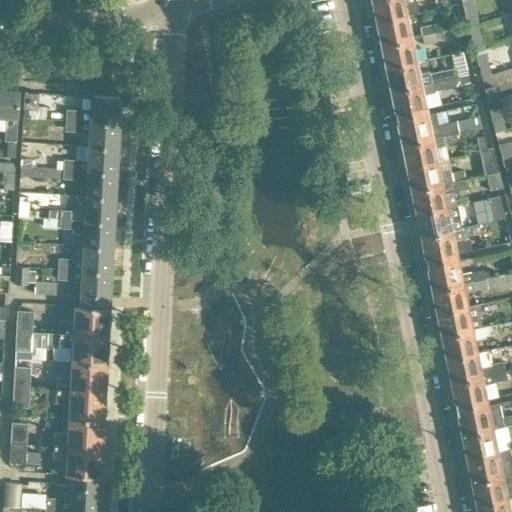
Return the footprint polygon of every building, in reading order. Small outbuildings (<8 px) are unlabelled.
[(420,12),(417,0),(371,0),(376,21),(407,14),(420,12)] [(449,0),(437,0),(437,1),(435,1),(436,9),(450,5),(449,0)] [(471,0),(463,0),(461,1),(464,14),(465,18),(475,15),(474,12),(471,0)] [(381,44),(412,38),(407,14),(376,21),(381,44)] [(421,27),(423,36),(436,33),(435,24),(421,27)] [(458,30),(454,34),(455,38),(460,40),(463,37),(462,32),(458,30)] [(438,42),(436,33),(423,36),(424,44),(438,42)] [(480,36),(471,38),(474,52),(484,49),(480,36)] [(385,67),(417,60),(412,38),(381,44),(385,67)] [(484,49),(474,52),(477,65),(478,68),(488,65),(487,63),(484,49)] [(390,89),(421,83),(446,78),(444,69),(419,74),(417,60),(385,67),(390,89)] [(470,73),(446,78),(421,83),(390,89),(396,117),(427,111),(426,108),(423,92),(472,82),(470,73)] [(487,103),(497,101),(493,87),(484,89),(487,103)] [(19,91),(0,90),(0,114),(7,115),(6,140),(16,141),(19,91)] [(39,93),(39,92),(24,92),(23,109),(38,109),(39,93)] [(67,119),(118,122),(119,103),(119,97),(92,95),(92,111),(79,110),(79,111),(67,111),(67,119)] [(488,107),(492,120),(501,118),(498,104),(488,107)] [(428,114),(427,111),(396,117),(401,143),(456,133),(458,132),(456,121),(438,124),(435,112),(428,114)] [(481,116),(456,121),(458,132),(484,128),(481,116)] [(67,119),(66,128),(78,129),(78,131),(90,132),(90,145),(117,147),(118,122),(67,119)] [(458,141),(456,133),(401,143),(406,166),(437,159),(434,146),(458,141)] [(478,151),(488,149),(485,134),(475,137),(478,151)] [(511,140),(507,142),(498,144),(501,158),(511,155),(511,154),(511,140)] [(64,160),(64,169),(88,170),(115,172),(117,147),(90,145),(89,160),(77,159),(77,161),(64,160)] [(493,148),(488,149),(478,151),(483,175),(485,174),(499,171),(493,148)] [(440,174),(437,159),(406,166),(411,189),(442,183),(466,178),(464,169),(440,174)] [(0,161),(0,171),(3,172),(14,172),(15,163),(0,161)] [(20,166),(19,175),(64,178),(75,178),(75,183),(88,184),(87,195),(114,197),(115,172),(88,170),(64,169),(57,168),(20,166)] [(503,187),(499,171),(485,174),(489,190),(503,187)] [(14,172),(3,172),(2,189),(13,189),(14,172)] [(466,178),(442,183),(411,189),(415,212),(457,203),(454,190),(468,187),(466,178)] [(501,194),(487,197),(492,220),(506,217),(504,209),(501,194)] [(18,195),(17,216),(38,217),(39,208),(29,207),(29,195),(18,195)] [(113,222),(114,197),(87,195),(86,206),(75,205),(75,210),(49,209),(48,218),(113,222)] [(420,235),(451,229),(462,226),(457,203),(415,212),(420,235)] [(85,232),(84,245),(111,247),(113,222),(48,218),(44,218),(44,227),(74,229),(74,232),(85,232)] [(421,241),(425,260),(457,253),(454,241),(465,239),(464,236),(478,233),(476,224),(462,226),(451,229),(420,235),(421,241)] [(110,272),(111,247),(84,245),(83,261),(59,259),(59,268),(110,272)] [(462,282),(487,277),(485,268),(461,273),(457,253),(425,260),(426,266),(431,288),(462,282)] [(16,266),(14,284),(27,285),(27,282),(27,281),(27,271),(28,267),(16,266)] [(59,268),(58,279),(82,280),(82,295),(81,305),(107,307),(107,306),(108,306),(109,297),(109,291),(110,272),(59,268)] [(27,271),(27,281),(35,282),(35,281),(36,271),(27,271)] [(511,271),(487,277),(462,282),(431,288),(436,312),(467,305),(464,291),(511,280),(511,271)] [(35,282),(35,283),(35,292),(56,294),(56,282),(35,281),(35,282)] [(467,305),(436,312),(441,334),(482,326),(477,303),(467,305)] [(106,335),(108,306),(107,306),(107,307),(81,305),(74,305),(73,320),(59,320),(58,333),(106,335)] [(35,312),(19,311),(18,331),(34,332),(35,312)] [(496,323),(482,326),(441,334),(445,358),(477,351),(474,337),(498,332),(496,323)] [(33,344),(34,332),(18,331),(17,351),(33,352),(33,344)] [(34,332),(33,344),(57,345),(58,333),(34,332)] [(105,363),(106,335),(58,333),(57,345),(56,361),(71,362),(105,363)] [(490,349),(477,351),(445,358),(450,381),(506,369),(504,360),(493,363),(490,349)] [(17,351),(16,358),(32,359),(33,352),(17,351)] [(104,392),(105,363),(71,362),(70,377),(56,376),(55,389),(104,392)] [(32,368),(16,367),(15,387),(31,388),(32,368)] [(456,408),(487,402),(487,399),(483,383),(508,378),(506,369),(450,381),(456,408)] [(30,408),(31,388),(15,387),(14,407),(30,408)] [(102,420),(104,392),(55,389),(54,402),(69,403),(68,418),(102,420)] [(461,434),(511,422),(511,413),(501,416),(499,403),(488,405),(487,402),(456,408),(461,434)] [(52,446),(101,448),(102,420),(68,418),(67,432),(52,432),(52,446)] [(29,425),(13,424),(12,444),(28,445),(29,425)] [(492,427),(461,434),(466,457),(497,451),(492,427)] [(27,450),(28,445),(12,444),(11,464),(27,465),(27,450)] [(98,476),(99,476),(101,448),(52,446),(51,458),(65,459),(65,474),(72,474),(98,476)] [(497,451),(466,457),(470,479),(502,472),(511,470),(511,461),(511,462),(508,449),(497,451)] [(27,450),(27,465),(39,465),(40,450),(27,450)] [(511,470),(502,472),(470,479),(475,503),(511,495),(511,470)] [(99,481),(99,476),(98,476),(72,474),(71,479),(71,484),(70,499),(40,497),(39,507),(46,507),(97,510),(99,481)] [(6,480),(5,504),(23,504),(24,481),(6,480)] [(511,511),(511,495),(475,503),(477,511),(511,511)]
